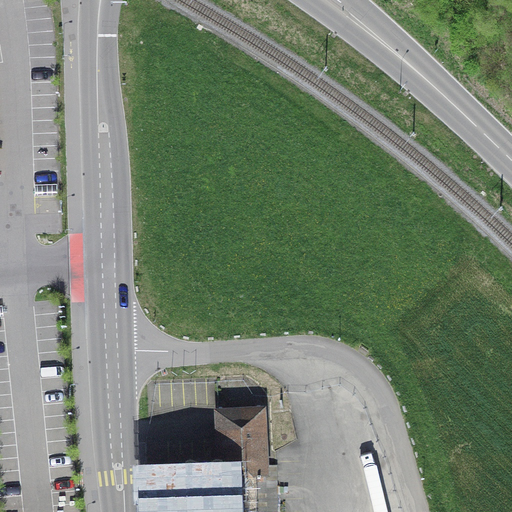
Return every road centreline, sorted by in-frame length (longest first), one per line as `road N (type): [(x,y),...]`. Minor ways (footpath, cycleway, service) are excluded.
road 1 (residential): [(107,357),(293,348),(336,354),(377,390),(415,511)]
road 2 (primary): [(107,357),(98,0)]
road 3 (trunk): [(511,161),(418,69),(323,0)]
road 4 (primary): [(121,511),(107,357)]
